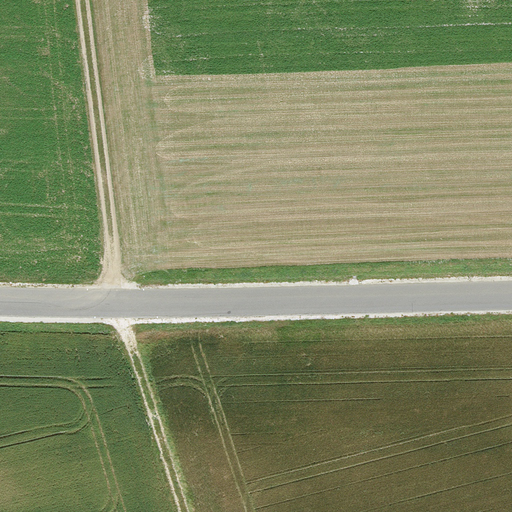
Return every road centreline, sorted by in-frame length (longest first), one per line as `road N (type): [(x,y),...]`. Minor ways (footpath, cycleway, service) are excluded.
road 1 (tertiary): [(0,297),(511,292)]
road 2 (track): [(111,301),(81,0)]
road 3 (track): [(111,301),(181,511)]
